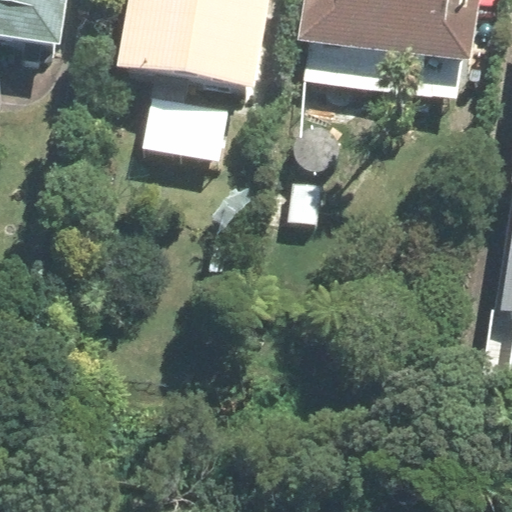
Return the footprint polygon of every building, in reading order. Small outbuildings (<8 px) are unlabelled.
[(0,0),(0,63),(64,72),(73,0),(0,0)] [(134,0),(120,91),(259,113),(277,0),(134,0)] [(308,93),(459,118),(463,94),(475,96),(491,0),(313,0),(303,62),(312,63),(308,93)] [(294,210),(293,232),(319,234),(320,211),(294,210)] [(220,284),(241,287),(245,251),(213,249),(210,283),(220,284)] [(240,303),(241,287),(220,284),(218,301),(240,303)]
